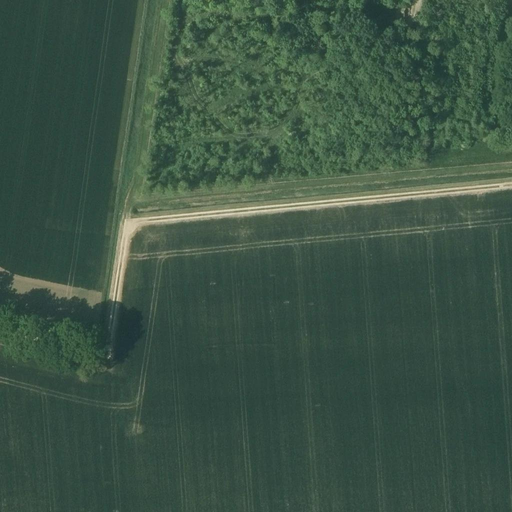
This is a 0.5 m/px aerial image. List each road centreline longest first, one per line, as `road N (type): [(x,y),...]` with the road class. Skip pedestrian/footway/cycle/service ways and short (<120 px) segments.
road 1 (track): [(511,187),(136,222),(125,234),(108,354)]
road 2 (track): [(164,0),(125,234)]
